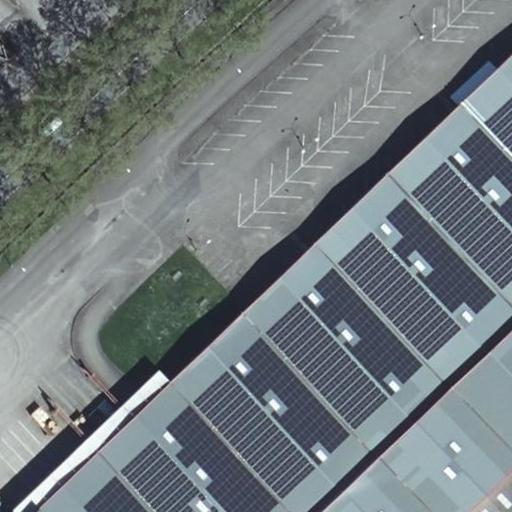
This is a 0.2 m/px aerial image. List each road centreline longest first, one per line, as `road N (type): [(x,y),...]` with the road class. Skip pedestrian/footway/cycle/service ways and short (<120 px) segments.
road 1 (secondary): [(0,185),(201,0)]
road 2 (residential): [(0,90),(103,0)]
